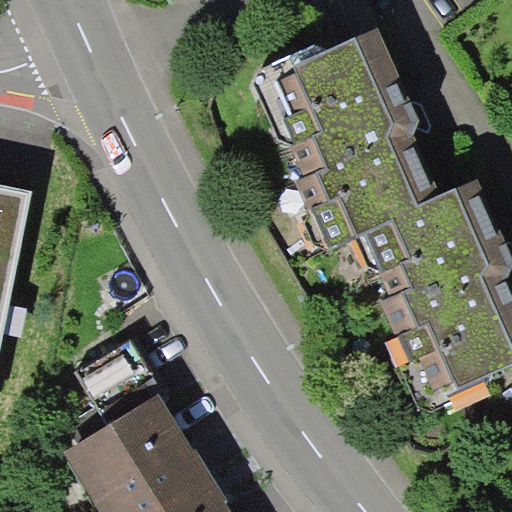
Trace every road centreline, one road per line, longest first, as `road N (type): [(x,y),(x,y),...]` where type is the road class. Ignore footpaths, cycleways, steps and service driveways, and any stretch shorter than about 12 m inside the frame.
road 1 (tertiary): [(105,115),(269,396),(372,511)]
road 2 (tertiary): [(70,0),(105,115)]
